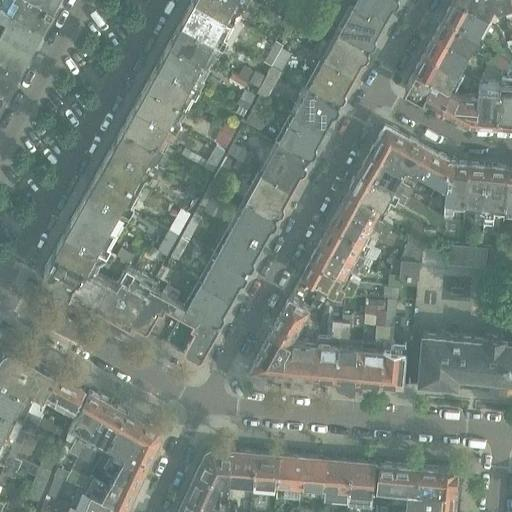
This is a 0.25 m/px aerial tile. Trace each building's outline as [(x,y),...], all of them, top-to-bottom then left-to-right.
[(54,3),(48,0),(0,0),(1,0),(43,24),(54,3)] [(0,1),(0,27),(31,45),(43,24),(1,0),(0,1)] [(192,0),(183,16),(224,39),(235,18),(201,0),(192,0)] [(201,0),(235,18),(244,0),(201,0)] [(356,0),(354,5),(383,21),(392,5),(396,4),(398,0),(356,0)] [(462,0),(452,0),(445,14),(482,34),(492,17),(462,0)] [(462,0),(492,17),(498,8),(491,0),(462,0)] [(511,0),(491,0),(498,8),(501,11),(511,7),(511,0)] [(383,21),(354,5),(339,32),(369,48),(370,46),(374,45),(377,40),(375,36),(383,21)] [(436,31),(473,52),(482,34),(445,14),(436,31)] [(183,16),(172,37),(212,59),(224,39),(183,16)] [(0,54),(19,66),(31,45),(0,27),(0,54)] [(426,49),(462,70),(473,52),(436,31),(426,49)] [(313,52),(325,58),(354,74),(363,59),(366,58),(369,53),(368,49),(369,48),(339,32),(333,43),(316,34),(313,39),(319,42),(313,52)] [(172,37),(160,58),(200,81),(212,59),(172,37)] [(511,50),(509,45),(499,51),(510,62),(511,58),(511,50)] [(462,70),(426,49),(416,67),(452,88),(462,70)] [(510,62),(499,51),(499,52),(492,62),(505,70),(510,62)] [(0,82),(8,87),(19,66),(0,54),(0,82)] [(160,58),(149,79),(189,102),(200,81),(160,58)] [(354,74),(325,58),(310,85),(339,101),(340,100),(344,99),(347,94),(345,90),(354,74)] [(405,87),(449,111),(460,92),(452,88),(416,67),(405,87)] [(149,79),(137,100),(177,123),(189,102),(149,79)] [(511,82),(501,82),(501,85),(498,124),(511,125),(511,82)] [(477,122),(498,124),(501,85),(480,83),(480,86),(477,122)] [(295,113),(324,129),(332,114),(336,112),(339,108),(338,103),(339,101),(310,85),(295,113)] [(469,93),(460,92),(449,111),(468,121),(477,122),(480,86),(470,85),(469,93)] [(137,100),(126,121),(166,143),(177,123),(137,100)] [(280,140),(309,156),(310,154),(314,154),(317,148),(315,144),(324,129),(295,113),(280,140)] [(126,121),(114,142),(154,165),(166,143),(126,121)] [(370,150),(403,168),(406,163),(415,167),(428,144),(390,124),(384,126),(370,150)] [(263,171),(292,188),(301,172),(305,171),(307,166),(306,162),(309,156),(280,140),(263,171)] [(103,163),(143,185),(154,165),(114,142),(103,163)] [(229,153),(248,164),(253,155),(234,143),(229,153)] [(428,144),(415,167),(447,185),(450,156),(449,156),(428,144)] [(205,167),(214,172),(226,150),(216,145),(205,167)] [(361,167),(408,193),(412,186),(398,178),(403,168),(370,150),(361,167)] [(450,156),(447,185),(445,217),(454,218),(455,204),(466,205),(469,162),(458,161),(458,157),(450,156)] [(476,219),(484,220),(489,163),(469,162),(466,205),(477,206),(476,219)] [(103,163),(91,184),(131,206),(143,185),(103,163)] [(489,163),(484,220),(494,221),(495,208),(505,208),(509,165),(489,163)] [(361,167),(351,185),(384,203),(389,194),(404,201),(408,193),(361,167)] [(248,198),(277,215),(278,213),(282,212),(285,207),(283,203),(292,188),(263,171),(248,198)] [(91,184),(79,205),(120,227),(131,206),(91,184)] [(384,203),(351,185),(341,202),(389,229),(393,221),(379,213),(384,203)] [(248,198),(233,225),(262,241),(270,227),(274,225),(277,220),(276,216),(277,215),(248,198)] [(332,220),(365,238),(370,229),(385,237),(389,229),(341,202),(337,211),(332,220)] [(68,226),(108,249),(120,227),(79,205),(68,226)] [(170,228),(178,233),(189,213),(181,208),(170,228)] [(184,234),(192,238),(203,217),(195,213),(184,234)] [(208,222),(216,226),(220,219),(212,214),(208,222)] [(332,220),(322,237),(370,264),(374,256),(360,248),(365,238),(332,220)] [(421,242),(425,223),(415,221),(411,240),(421,242)] [(262,241),(233,225),(218,252),(247,269),(248,267),(252,266),(255,261),(253,257),(262,241)] [(56,247),(84,262),(96,269),(108,249),(68,226),(56,247)] [(178,233),(170,228),(159,249),(167,254),(178,233)] [(192,238),(184,234),(171,256),(179,260),(192,238)] [(313,255),(346,273),(351,264),(365,272),(370,264),(322,237),(313,255)] [(473,269),(487,269),(489,244),(452,243),(451,265),(474,266),(473,269)] [(118,255),(130,261),(134,253),(122,246),(118,255)] [(84,262),(56,247),(42,273),(70,288),(84,262)] [(218,252),(203,279),(232,295),(241,280),(244,279),(247,274),(246,271),(247,269),(218,252)] [(354,294),(361,294),(362,291),(356,289),(354,288),(358,280),(346,273),(313,255),(302,274),(322,284),(340,293),(346,293),(354,294)] [(417,274),(418,275),(420,260),(403,258),(402,274),(403,274),(403,280),(417,281),(417,274)] [(105,274),(96,269),(84,262),(70,288),(91,300),(105,274)] [(91,300),(111,311),(135,268),(127,264),(118,281),(105,274),(91,300)] [(111,311),(130,321),(149,286),(153,278),(135,268),(111,311)] [(149,328),(166,337),(184,305),(162,293),(167,283),(156,278),(151,287),(149,286),(130,321),(144,329),(149,328)] [(188,307),(217,323),(218,322),(222,321),(225,316),(223,312),(232,295),(203,279),(188,307)] [(354,294),(346,293),(345,304),(349,305),(348,307),(362,308),(363,306),(366,306),(367,295),(361,294),(354,294)] [(271,329),(291,341),(293,337),(312,306),(290,295),(271,329)] [(386,324),(381,381),(403,383),(406,343),(393,342),(396,298),(388,297),(386,324)] [(184,305),(166,337),(185,348),(186,351),(198,358),(202,357),(220,324),(217,323),(188,307),(184,305)] [(319,342),(316,376),(337,377),(342,320),(333,319),(332,337),(319,336),(319,342)] [(342,320),(337,377),(360,379),(363,339),(349,338),(351,321),(342,320)] [(360,379),(381,381),(386,324),(377,323),(375,340),(363,339),(360,379)] [(254,370),(284,373),(286,351),(291,341),(271,329),(252,365),(254,370)] [(420,378),(457,381),(458,372),(511,376),(511,338),(505,337),(506,334),(486,332),(486,336),(424,331),(420,378)] [(293,337),(291,341),(286,351),(284,373),(316,376),(319,342),(299,340),(293,337)] [(37,389),(52,397),(64,375),(12,347),(4,349),(0,357),(0,379),(34,395),(37,389)] [(64,375),(52,397),(73,409),(85,387),(85,388),(86,387),(64,375)] [(44,400),(34,395),(0,379),(0,405),(38,423),(41,415),(38,413),(44,400)] [(70,447),(78,452),(107,399),(89,389),(72,421),(81,427),(70,447)] [(125,409),(107,399),(78,452),(87,457),(99,436),(108,441),(125,409)] [(0,432),(21,442),(27,429),(34,432),(38,423),(0,405),(0,432)] [(144,419),(125,409),(108,441),(117,446),(107,467),(116,473),(128,449),(144,419)] [(128,449),(150,460),(162,434),(159,427),(144,419),(128,449)] [(0,457),(19,465),(38,473),(49,478),(52,471),(40,466),(23,458),(16,455),(21,442),(0,432),(0,457)] [(46,452),(57,457),(61,445),(50,441),(46,452)] [(230,482),(233,448),(213,447),(207,450),(186,494),(204,502),(215,503),(220,504),(222,482),(230,482)] [(256,450),(233,448),(230,482),(253,484),(256,450)] [(150,460),(128,449),(116,473),(103,496),(128,506),(150,460)] [(253,484),(277,486),(280,452),(256,450),(253,484)] [(46,452),(40,466),(52,471),(56,459),(57,457),(46,452)] [(301,488),(304,455),(280,452),(277,486),(285,487),(284,498),(301,499),(301,488)] [(328,457),(304,455),(301,488),(325,491),(328,457)] [(19,465),(0,457),(0,473),(2,470),(15,476),(19,465)] [(352,459),(328,457),(325,491),(326,491),(325,501),(348,503),(349,493),(352,459)] [(352,459),(349,493),(348,505),(372,507),(376,461),(352,459)] [(408,488),(418,488),(420,465),(382,461),(379,485),(408,488)] [(420,465),(418,488),(456,491),(457,481),(459,478),(459,473),(458,470),(458,468),(420,465)] [(49,478),(38,473),(29,494),(40,499),(49,478)] [(408,488),(407,508),(451,511),(454,511),(455,503),(457,501),(457,495),(456,492),(456,491),(418,488),(408,488)] [(87,489),(80,507),(90,511),(125,511),(128,506),(103,496),(87,489)] [(177,511),(223,511),(224,510),(215,506),(215,503),(204,502),(186,494),(177,511)]
